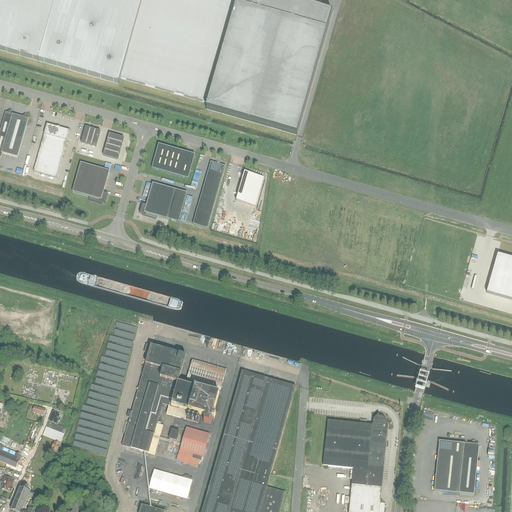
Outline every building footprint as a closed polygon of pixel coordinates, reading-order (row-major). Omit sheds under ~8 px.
[(0,0),(0,50),(38,61),(38,62),(39,61),(119,84),(119,85),(121,79),(207,104),(208,104),(206,109),(297,135),(332,13),(288,0),(0,0)] [(453,0),(497,22),(507,0),(453,0)] [(21,118),(12,115),(10,110),(5,113),(0,132),(0,157),(1,153),(17,158),(26,126),(31,124),(26,115),(21,118)] [(47,125),(33,172),(57,178),(70,132),(61,129),(60,129),(60,128),(57,127),(57,128),(47,125)] [(86,127),(81,143),(86,144),(91,128),(86,127)] [(91,128),(86,144),(91,146),(96,130),(91,128)] [(96,130),(91,146),(96,147),(101,131),(96,130)] [(109,134),(107,139),(122,143),(124,138),(109,134)] [(107,139),(106,145),(121,149),(122,143),(107,139)] [(106,145),(104,150),(119,155),(121,149),(106,145)] [(158,148),(152,169),(188,179),(194,158),(191,168),(182,165),(184,156),(158,148)] [(104,150),(103,156),(118,160),(119,155),(104,150)] [(208,229),(225,167),(211,163),(193,225),(208,229)] [(81,164),(72,192),(89,197),(88,200),(102,204),(102,203),(105,204),(108,195),(103,194),(109,172),(81,164)] [(264,179),(244,173),(236,202),(255,207),(264,179)] [(146,206),(142,205),(139,213),(142,214),(142,216),(156,219),(156,217),(179,223),(187,194),(152,184),(146,206)] [(511,259),(497,255),(486,293),(511,300),(511,259)] [(163,404),(169,406),(166,415),(186,420),(188,412),(206,417),(204,422),(211,424),(212,419),(214,419),(216,415),(213,414),(219,394),(177,383),(185,356),(146,345),(144,352),(148,353),(131,412),(128,411),(127,417),(130,418),(122,446),(155,456),(163,426),(157,424),(163,404)] [(226,369),(192,359),(186,381),(220,391),(226,369)] [(295,387),(265,379),(242,372),(201,511),(279,511),(285,493),(267,487),(295,387)] [(35,407),(33,413),(43,416),(45,410),(35,407)] [(60,419),(58,418),(59,415),(53,412),(49,422),(55,424),(57,425),(59,421),(60,421),(60,419)] [(328,421),(325,445),(323,467),(353,470),(348,511),(384,511),(385,504),(380,503),(388,427),(388,425),(387,423),(386,421),(384,419),(383,418),(381,417),(379,416),(379,414),(373,420),(372,426),(367,425),(367,420),(360,419),(359,424),(328,421)] [(47,428),(43,436),(61,443),(64,435),(66,430),(63,429),(64,428),(57,425),(55,424),(54,425),(53,427),(52,430),(47,428)] [(186,428),(179,451),(177,461),(197,467),(199,461),(201,461),(202,458),(203,458),(210,434),(186,428)] [(179,432),(172,430),(169,439),(177,442),(179,432)] [(0,443),(7,446),(9,439),(1,436),(0,437),(0,443)] [(60,444),(54,442),(51,450),(57,452),(60,444)] [(478,456),(463,454),(464,444),(439,442),(434,491),(459,494),(474,496),(478,456)] [(0,446),(0,461),(16,469),(22,456),(16,453),(15,457),(1,451),(3,448),(0,446)] [(3,483),(2,487),(1,489),(6,491),(11,493),(13,488),(12,488),(14,482),(12,481),(12,480),(5,477),(4,478),(3,478),(1,482),(3,483)] [(23,511),(24,511),(23,511),(29,496),(33,498),(35,494),(28,491),(29,489),(28,487),(26,486),(23,487),(22,489),(20,488),(11,511),(13,511),(23,511)] [(27,511),(25,511),(24,511),(23,511),(35,511),(39,503),(34,502),(34,503),(31,501),(28,508),(29,509),(27,511)]
